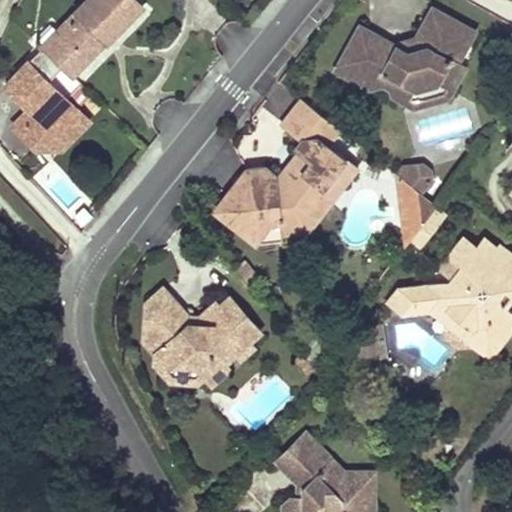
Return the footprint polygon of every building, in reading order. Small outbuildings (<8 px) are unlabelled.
[(62,66),(71,75),(101,41),(97,39),(122,10),(127,14),(139,0),(81,0),(56,29),(50,25),(36,41),(35,42),(40,47),(43,45),(63,65),(62,66)] [(406,52),(394,45),(361,27),(336,71),(368,89),(375,87),(378,83),(388,88),(391,96),(405,103),(412,89),(436,83),(450,91),(464,67),(456,63),(474,31),(432,8),(419,31),(423,33),(420,39),(422,45),(406,52)] [(102,43),(127,14),(122,10),(97,39),(101,41),(102,43)] [(416,36),(394,45),(406,52),(422,45),(420,39),(423,33),(419,31),(416,36)] [(63,65),(43,45),(40,47),(27,61),(46,81),(62,66),(63,65)] [(412,89),(405,103),(411,107),(446,98),(450,91),(436,83),(412,89)] [(246,169),(221,201),(222,218),(255,244),(282,240),(282,235),(280,221),(301,219),(324,189),(343,187),(358,168),(329,145),(340,130),(301,100),(281,124),(302,140),(295,149),(299,152),(303,156),(282,182),(275,183),(274,174),(265,167),(246,169)] [(278,178),(274,174),(275,183),(282,182),(303,156),(299,152),(278,178)] [(397,173),(403,178),(414,164),(403,165),(397,173)] [(403,178),(421,192),(431,178),(430,169),(423,164),(414,164),(403,178)] [(403,178),(397,173),(403,231),(406,231),(407,244),(412,238),(421,227),(434,209),(438,205),(421,192),(403,178)] [(280,221),(282,235),(308,231),(343,187),(324,189),(301,219),(280,221)] [(221,201),(213,210),(222,218),(221,201)] [(434,209),(421,227),(431,234),(444,217),(434,209)] [(472,225),(463,236),(477,247),(483,238),(495,248),(497,244),(472,225)] [(421,227),(412,238),(422,245),(431,234),(421,227)] [(438,294),(426,285),(397,289),(386,303),(401,314),(426,310),(442,308),(470,330),(473,346),(501,342),(511,328),(510,313),(501,307),(497,304),(496,296),(503,288),(511,295),(511,260),(508,258),(510,254),(497,244),(495,248),(483,238),(477,247),(463,236),(448,254),(462,265),(449,281),(438,294)] [(256,279),(242,262),(234,268),(248,286),(256,279)] [(449,281),(426,285),(438,294),(449,281)] [(159,331),(147,341),(158,354),(158,365),(166,375),(177,365),(198,366),(208,376),(215,384),(236,366),(232,361),(240,354),(244,358),(258,345),(254,341),(264,331),(233,296),(222,305),(219,302),(203,316),(203,323),(192,322),(192,316),(166,286),(149,301),(148,320),(159,331)] [(497,304),(501,307),(511,295),(503,288),(496,296),(497,304)] [(442,308),(426,310),(473,346),(470,330),(442,308)] [(148,320),(147,341),(159,331),(148,320)] [(371,358),(369,346),(382,344),(379,325),(365,327),(354,341),(357,359),(371,358)] [(501,342),(473,346),(489,358),(501,342)] [(382,344),(369,346),(371,358),(383,355),(382,344)] [(309,360),(303,352),(294,359),(300,367),(309,360)] [(315,368),(312,364),(309,360),(300,367),(307,375),(315,368)] [(177,365),(166,375),(173,382),(200,383),(208,376),(198,366),(177,365)] [(309,431),(302,438),(317,454),(325,447),(309,431)] [(375,511),(377,472),(348,470),(325,447),(317,454),(302,438),(279,460),(301,482),(306,482),(305,494),(300,494),(295,494),(285,503),(285,511),(375,511)]
